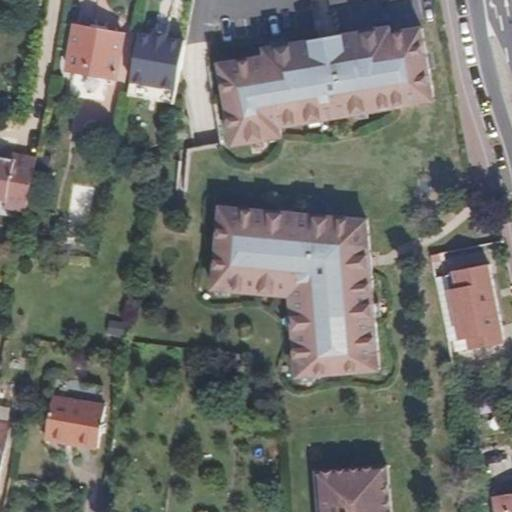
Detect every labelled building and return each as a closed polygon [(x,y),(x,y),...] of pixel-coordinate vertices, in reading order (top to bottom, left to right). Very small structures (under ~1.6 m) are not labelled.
[(122,38),(63,26),(59,51),(71,53),(67,74),(115,83),(122,38)] [(223,71),(235,145),(283,137),(281,128),(435,100),(422,28),(392,34),(390,28),(316,40),(266,50),(267,56),(240,61),(241,67),(223,71)] [(164,35),(140,31),(129,95),(171,102),(181,44),(163,41),(164,35)] [(240,61),(222,64),(223,71),(241,67),(240,61)] [(99,106),(100,93),(90,93),(90,105),(99,106)] [(7,209),(29,213),(39,160),(3,153),(2,160),(0,159),(0,201),(8,203),(7,209)] [(241,209),(223,207),(222,214),(240,215),(241,209)] [(379,351),(368,220),(241,209),(240,215),(222,214),(215,289),(261,293),(262,280),(292,290),(292,296),(299,376),(374,370),(372,352),(379,351)] [(292,290),(262,280),(261,293),(292,296),(292,290)] [(456,341),(496,334),(488,290),(449,297),(456,341)] [(110,337),(130,340),(132,325),(112,322),(110,337)] [(116,345),(114,358),(126,361),(129,348),(116,345)] [(473,350),(446,355),(449,373),(476,369),(473,350)] [(381,370),(379,351),(372,352),(374,370),(381,370)] [(246,386),(248,356),(226,354),(225,369),(239,370),(237,385),(246,386)] [(0,428),(10,430),(14,410),(6,408),(11,384),(0,382),(0,428)] [(74,444),(73,447),(100,452),(108,410),(55,401),(48,439),(74,444)] [(0,428),(0,484),(10,430),(0,428)] [(391,511),(388,466),(317,472),(320,511),(391,511)] [(511,511),(511,468),(511,478),(511,493),(496,496),(498,511),(511,511)]
